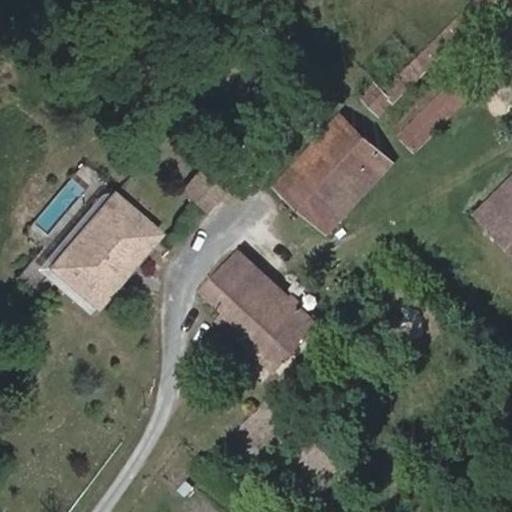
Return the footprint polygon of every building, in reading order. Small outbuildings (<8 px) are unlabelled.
[(493,0),(474,0),(384,89),(375,80),(360,94),(380,113),(493,0)] [(471,91),(457,78),(401,135),(417,149),(471,91)] [(390,160),(338,115),(275,184),(328,230),(390,160)] [(230,182),(206,161),(182,189),(205,209),(230,182)] [(511,178),(480,211),(511,242),(511,178)] [(159,233),(115,194),(53,265),(98,305),(159,233)] [(225,310),(279,361),(316,319),(240,249),(204,290),(225,310)] [(279,361),(225,310),(218,317),(273,368),(279,361)] [(362,390),(335,363),(313,385),(340,411),(362,390)]
